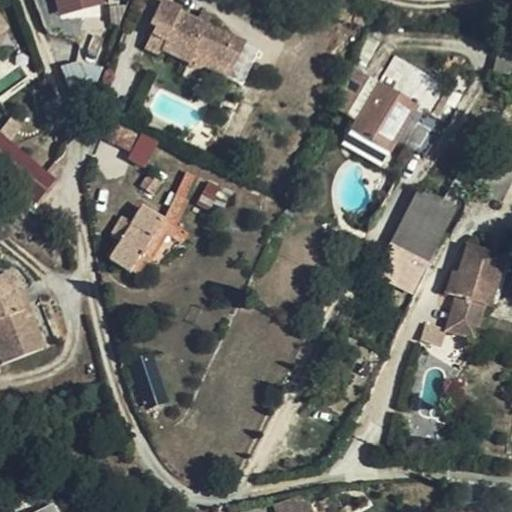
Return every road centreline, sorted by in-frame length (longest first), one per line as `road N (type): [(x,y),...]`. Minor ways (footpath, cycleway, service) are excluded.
road 1 (residential): [(26,0),(66,115),(114,375),(160,467),(188,493),(223,498),(423,471),(511,483)]
road 2 (unknown): [(223,498),(395,182)]
road 3 (unknown): [(359,480),(449,254)]
road 4 (unknown): [(75,159),(148,3)]
